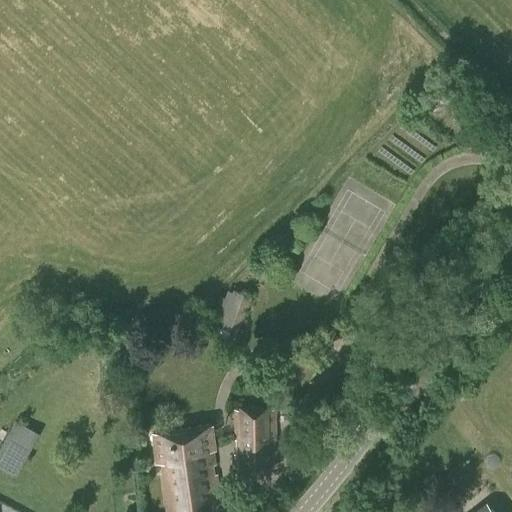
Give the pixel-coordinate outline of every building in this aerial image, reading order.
[(239,328),(251,295),(233,289),(230,298),(219,295),(211,318),(239,328)] [(277,468),(276,407),(234,409),(234,439),(237,439),(237,454),(234,454),(234,467),(242,467),(242,469),(269,469),(269,467),(277,468)] [(0,448),(0,464),(17,474),(40,431),(17,418),(0,448)] [(215,463),(213,447),(216,447),(213,424),(153,432),(157,461),(161,460),(167,511),(177,511),(221,507),(217,474),(213,475),(212,464),(215,463)] [(494,511),(487,502),(473,511),(494,511)]
